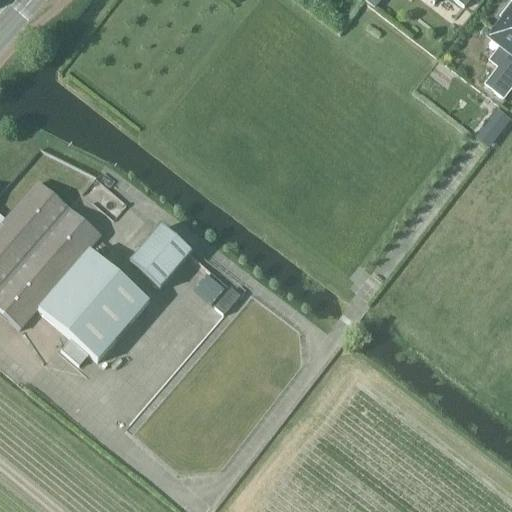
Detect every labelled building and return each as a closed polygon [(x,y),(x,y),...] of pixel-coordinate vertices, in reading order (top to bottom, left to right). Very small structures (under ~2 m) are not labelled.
[(511,6),(510,5),(499,20),(503,23),(490,39),(510,54),(484,87),(502,102),(511,89),(511,6)] [(495,111),(478,135),(492,146),(510,123),(495,111)] [(0,317),(19,334),(37,314),(97,366),(149,307),(88,255),(100,241),(36,186),(4,222),(0,218),(0,317)] [(161,231),(130,267),(160,293),(190,257),(161,231)] [(61,384),(73,369),(55,354),(43,369),(61,384)]
